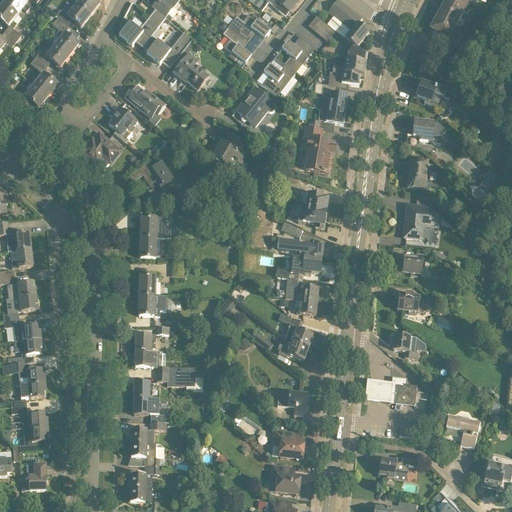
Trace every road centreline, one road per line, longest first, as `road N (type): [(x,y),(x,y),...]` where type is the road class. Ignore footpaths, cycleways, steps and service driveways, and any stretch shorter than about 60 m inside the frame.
road 1 (secondary): [(327,511),(376,108),(400,17)]
road 2 (residential): [(90,511),(93,266),(87,244),(49,207)]
road 3 (residential): [(66,511),(49,207)]
road 4 (residential): [(100,37),(64,103),(62,125),(78,127),(129,63)]
